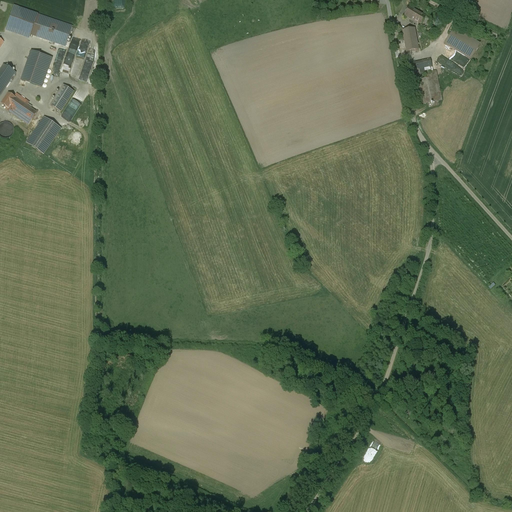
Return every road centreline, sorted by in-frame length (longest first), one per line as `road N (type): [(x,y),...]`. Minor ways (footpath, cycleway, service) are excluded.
road 1 (unclassified): [(304,511),(383,383),(427,253),(431,166)]
road 2 (unclassified): [(422,141),(387,0)]
